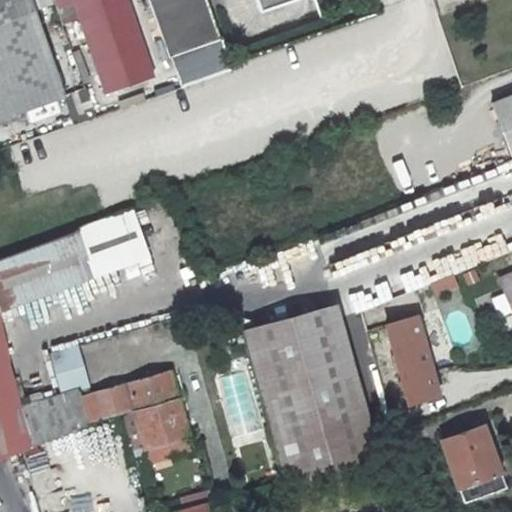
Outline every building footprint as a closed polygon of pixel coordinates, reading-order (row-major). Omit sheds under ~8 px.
[(29,0),(0,0),(0,119),(23,111),(64,98),(29,0)] [(77,34),(85,31),(79,18),(72,0),(55,0),(64,23),(74,21),(74,27),(77,34)] [(126,0),(72,0),(79,18),(127,2),(126,0)] [(126,0),(127,2),(131,13),(134,12),(130,0),(126,0)] [(206,0),(148,0),(169,58),(221,40),(206,0)] [(86,34),(133,18),(131,13),(127,2),(79,18),(85,31),(86,34)] [(106,92),(153,75),(133,18),(86,34),(106,92)] [(219,44),(173,59),(182,82),(226,66),(219,44)] [(511,153),(511,93),(491,102),(511,153)] [(23,111),(0,119),(0,126),(25,118),(23,111)] [(0,256),(0,360),(9,357),(0,317),(0,310),(147,256),(130,208),(0,256)] [(511,271),(499,277),(511,308),(511,271)] [(428,284),(434,296),(456,285),(450,273),(428,284)] [(379,457),(337,304),(243,329),(285,483),(379,457)] [(439,394),(415,313),(375,325),(398,406),(439,394)] [(76,345),(48,353),(61,395),(88,386),(76,345)] [(0,360),(0,458),(50,438),(88,423),(124,413),(178,399),(170,372),(90,395),(88,386),(61,395),(20,408),(9,357),(0,360)] [(179,399),(178,399),(124,413),(135,451),(145,448),(189,435),(179,399)] [(477,418),(469,421),(471,429),(480,426),(477,418)] [(471,429),(441,440),(463,503),(504,488),(503,487),(505,486),(483,425),(480,426),(471,429)] [(189,435),(145,448),(149,462),(193,449),(189,435)] [(46,454),(27,455),(28,470),(47,469),(46,454)] [(214,491),(181,500),(184,510),(208,504),(217,501),(214,491)] [(82,497),(80,511),(101,511),(103,499),(82,497)]
